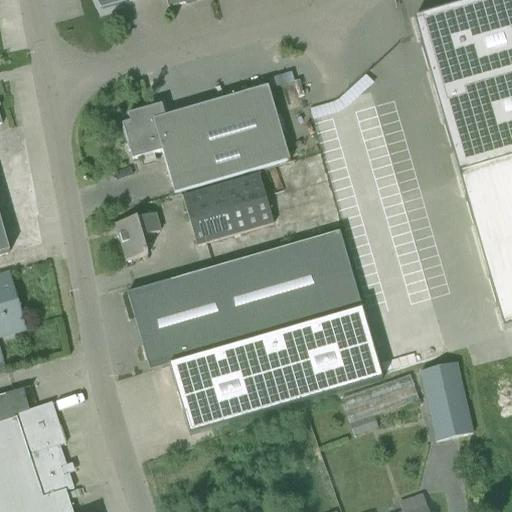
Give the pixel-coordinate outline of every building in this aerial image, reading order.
[(99,0),(102,11),(140,0),(164,0),(168,10),(185,6),(186,3),(196,1),(198,2),(204,0),(99,0)] [(511,0),(486,0),(413,21),(503,332),(511,329),(511,0)] [(162,154),(174,197),(289,164),(268,89),(165,119),(161,107),(127,117),(130,125),(122,127),(123,131),(122,131),(122,133),(124,132),(126,142),(125,142),(128,154),(130,153),(132,162),(162,154)] [(0,257),(9,255),(0,223),(0,126),(2,126),(0,120),(0,257)] [(182,199),(196,249),(273,227),(259,177),(182,199)] [(115,227),(126,264),(147,257),(142,239),(160,234),(155,217),(137,222),(137,221),(115,227)] [(146,291),(127,296),(146,362),(158,359),(161,370),(169,368),(189,438),(382,382),(361,313),(339,235),(146,291)] [(8,275),(0,277),(0,340),(25,333),(8,275)] [(419,374),(435,444),(473,435),(457,365),(419,374)] [(353,439),(368,434),(377,430),(373,418),(418,402),(410,378),(341,402),(353,439)] [(7,397),(0,398),(0,511),(58,511),(53,498),(68,493),(73,491),(60,449),(65,447),(52,405),(33,412),(13,418),(7,397)]
